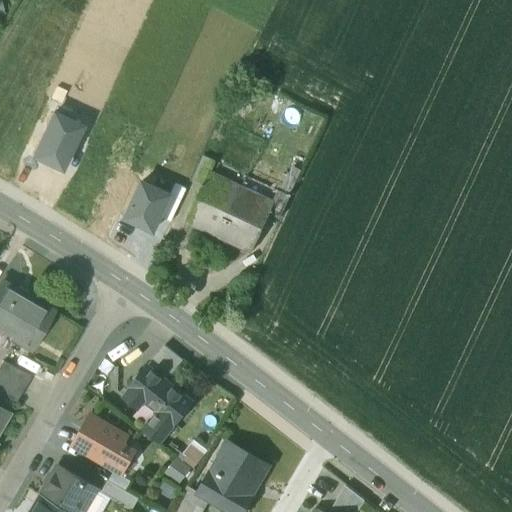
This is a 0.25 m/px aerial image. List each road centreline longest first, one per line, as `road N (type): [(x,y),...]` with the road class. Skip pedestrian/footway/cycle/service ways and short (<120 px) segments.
road 1 (tertiary): [(326,436),(123,283)]
road 2 (residential): [(123,283),(0,501)]
road 3 (tertiary): [(123,283),(0,206)]
road 4 (tertiary): [(426,511),(326,436)]
